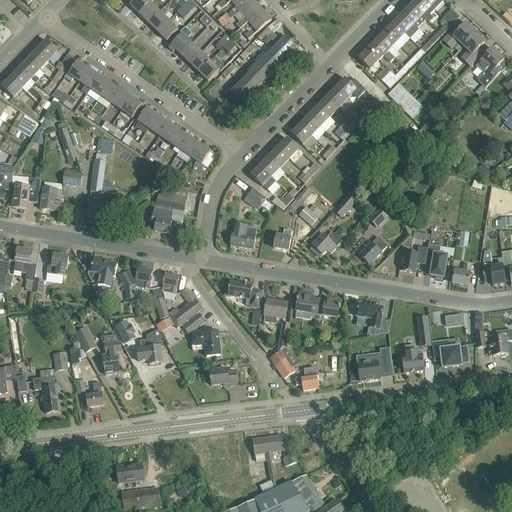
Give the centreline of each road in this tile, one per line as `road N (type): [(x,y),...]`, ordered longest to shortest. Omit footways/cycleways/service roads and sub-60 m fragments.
road 1 (residential): [(511,302),(464,303),(204,260)]
road 2 (tertiary): [(50,442),(301,412)]
road 3 (residential): [(249,154),(43,18)]
road 4 (tertiary): [(301,412),(511,388)]
road 5 (residential): [(188,258),(0,229)]
road 6 (residential): [(270,390),(188,258)]
road 7 (unclassified): [(379,511),(301,412)]
road 8 (residential): [(249,154),(334,68)]
